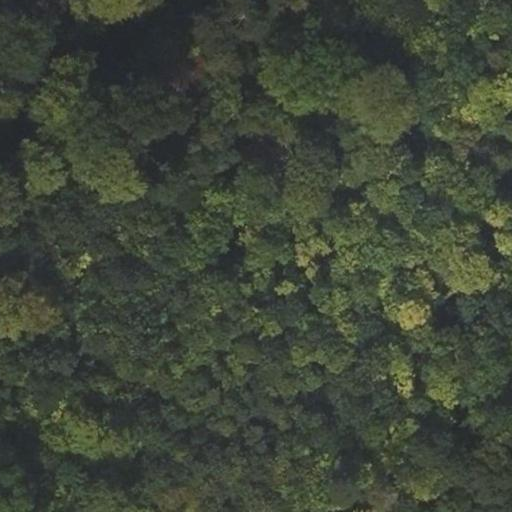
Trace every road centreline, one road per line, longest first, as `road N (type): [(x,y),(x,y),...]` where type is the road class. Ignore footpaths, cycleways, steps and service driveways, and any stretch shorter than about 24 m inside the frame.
road 1 (unknown): [(195,511),(212,159),(279,0)]
road 2 (unknown): [(463,511),(265,347),(201,325)]
